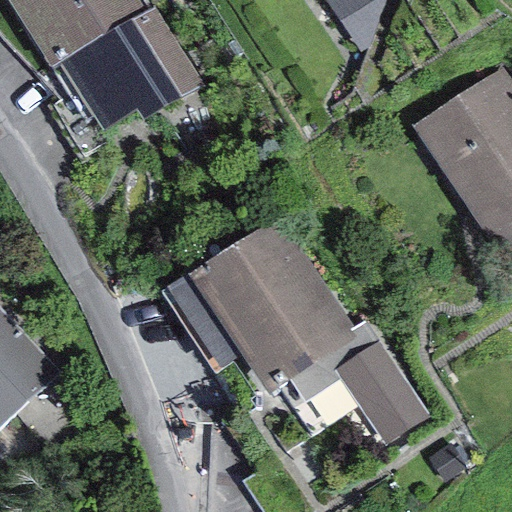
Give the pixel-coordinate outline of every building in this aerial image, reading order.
[(147,15),(137,0),(4,0),(85,129),(92,125),(107,148),(203,89),(154,11),(147,15)] [(325,0),(359,54),(371,46),(387,0),(325,0)] [(511,81),(503,69),(411,134),(486,244),(498,239),(511,259),(511,81)] [(287,386),(304,411),(333,391),(361,353),(354,343),(361,337),(279,218),(209,266),(207,263),(161,294),(218,376),(240,361),(267,400),(287,386)] [(0,431),(62,373),(0,306),(0,431)] [(241,484),(260,511),(308,511),(312,509),(277,459),(241,484)]
